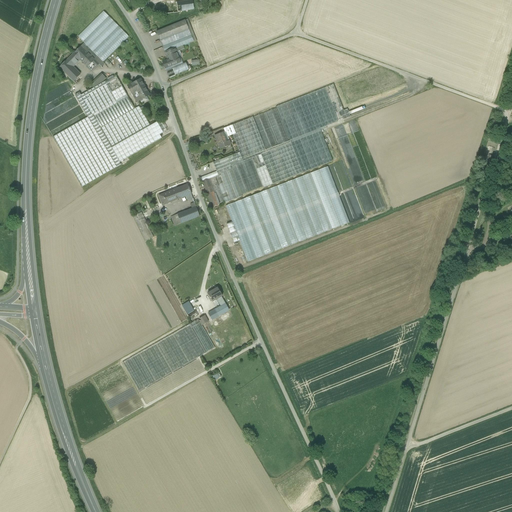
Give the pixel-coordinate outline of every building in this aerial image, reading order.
[(193,1),(177,3),(178,11),(194,10),(193,1)] [(177,3),(159,5),(161,15),(178,13),(178,11),(177,3)] [(128,36),(102,11),(77,36),(84,43),(100,59),(102,62),(128,36)] [(197,41),(188,19),(185,21),(189,31),(191,36),(193,41),(194,43),(197,41)] [(185,21),(156,32),(160,42),(161,42),(189,31),(185,21)] [(189,31),(161,42),(163,47),(181,39),(191,36),(189,31)] [(191,36),(181,39),(183,45),(193,41),(191,36)] [(181,39),(163,47),(165,52),(183,45),(181,39)] [(84,43),(81,46),(94,60),(96,62),(100,59),(84,43)] [(183,45),(165,52),(166,56),(176,52),(180,50),(185,49),(183,45)] [(94,60),(81,46),(74,53),(78,57),(81,60),(88,67),(94,60)] [(180,60),(176,52),(166,56),(168,60),(173,58),(176,64),(181,63),(180,60)] [(74,53),(66,61),(70,65),(78,57),(74,53)] [(122,68),(125,66),(116,56),(110,61),(116,68),(119,65),(122,68)] [(70,65),(73,68),(81,60),(78,57),(70,65)] [(168,60),(162,63),(165,69),(176,65),(176,64),(173,58),(168,60)] [(94,60),(88,67),(91,70),(98,64),(96,62),(94,60)] [(70,65),(66,61),(59,68),(68,76),(75,69),(73,68),(70,65)] [(176,64),(176,65),(165,69),(166,71),(173,68),(181,65),(181,63),(176,64)] [(181,65),(173,68),(175,76),(188,71),(185,63),(181,65)] [(173,68),(166,71),(169,78),(175,76),(173,68)] [(80,75),(75,69),(68,76),(73,82),(80,75)] [(95,89),(98,87),(106,78),(102,73),(90,85),(94,89),(95,89)] [(88,94),(107,83),(113,93),(123,87),(116,76),(98,87),(95,89),(94,89),(88,93),(88,94)] [(408,79),(404,80),(410,94),(413,93),(408,79)] [(134,82),(139,89),(142,86),(138,80),(134,82)] [(134,82),(127,86),(132,93),(137,90),(136,90),(139,89),(134,82)] [(88,93),(82,96),(88,106),(89,106),(89,107),(101,128),(135,108),(123,87),(113,93),(107,83),(88,94),(88,93)] [(139,89),(136,90),(137,90),(138,93),(140,96),(142,99),(150,94),(144,85),(142,86),(139,89)] [(276,107),(277,108),(289,141),(319,129),(326,127),(338,122),(325,88),(276,107)] [(122,164),(112,147),(101,128),(89,107),(89,106),(88,106),(82,96),(80,92),(75,95),(87,117),(54,137),(82,187),(122,164)] [(139,106),(135,108),(101,128),(112,147),(150,125),(139,106)] [(253,118),(266,150),(289,141),(277,108),(253,118)] [(235,134),(244,158),(266,150),(253,118),(232,126),(235,134)] [(235,134),(232,126),(227,128),(230,136),(232,135),(235,134)] [(332,162),(322,136),(320,132),(319,129),(289,141),(302,174),(332,162)] [(231,145),(226,132),(215,136),(220,150),(231,145)] [(243,162),(252,159),(258,156),(260,162),(254,164),(263,187),(264,188),(302,174),(289,141),(266,150),(244,158),(235,134),(232,135),(239,152),(243,162)] [(231,167),(243,162),(239,152),(234,154),(236,158),(217,166),(215,162),(213,162),(217,172),(231,167)] [(236,158),(234,154),(226,157),(215,162),(217,166),(236,158)] [(243,162),(231,167),(242,195),(263,187),(254,164),(252,159),(243,162)] [(215,177),(224,202),(225,203),(242,197),(242,195),(231,167),(217,172),(218,176),(215,177)] [(248,263),(349,224),(327,167),(225,206),(232,224),(227,226),(234,245),(240,243),(248,263)] [(224,202),(215,177),(211,178),(221,204),(224,202)] [(208,179),(203,182),(209,197),(214,195),(214,194),(208,179)] [(187,185),(163,194),(167,204),(186,197),(187,201),(193,199),(187,185)] [(163,194),(158,196),(162,206),(167,204),(163,194)] [(214,195),(209,197),(212,207),(219,204),(215,194),(214,194),(214,195)] [(192,209),(177,215),(181,224),(199,217),(196,208),(192,209)] [(153,237),(141,212),(135,215),(133,216),(144,241),(153,237)] [(177,215),(171,218),(174,227),(181,224),(177,215)] [(218,288),(208,294),(213,302),(216,299),(221,306),(225,304),(221,297),(223,296),(218,288)] [(189,301),(182,305),(188,314),(194,311),(189,301)] [(221,306),(215,310),(219,316),(220,316),(229,310),(225,304),(221,306)] [(219,316),(215,310),(208,314),(212,321),(219,316)] [(204,316),(199,319),(200,320),(200,321),(199,322),(201,326),(208,322),(204,316)] [(222,320),(220,316),(219,316),(212,321),(214,324),(222,320)] [(201,326),(199,322),(200,321),(200,320),(199,321),(198,319),(190,324),(206,353),(214,348),(201,326)] [(189,325),(122,363),(139,392),(205,354),(189,325)]
